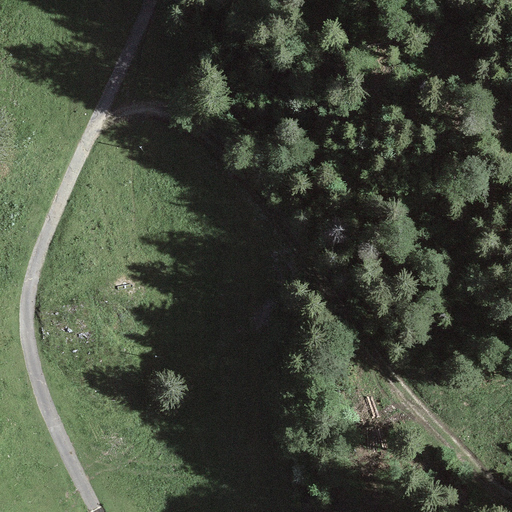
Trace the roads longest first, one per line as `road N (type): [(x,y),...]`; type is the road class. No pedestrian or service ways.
road 1 (track): [(96,126),(135,115),(187,118),(271,212),(452,445),(500,492),(511,493)]
road 2 (track): [(96,511),(38,383),(26,327),(57,213),(151,0)]
